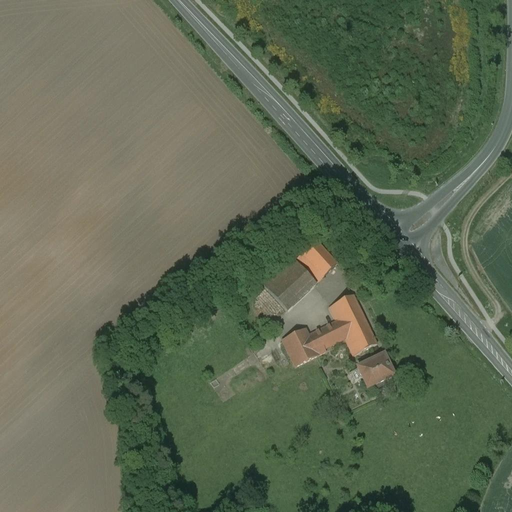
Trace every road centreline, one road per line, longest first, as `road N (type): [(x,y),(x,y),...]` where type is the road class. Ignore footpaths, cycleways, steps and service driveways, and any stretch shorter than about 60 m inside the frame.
road 1 (tertiary): [(400,243),(178,0)]
road 2 (track): [(479,335),(497,309),(468,262),(465,235),(472,214),(511,171)]
road 3 (secondary): [(400,243),(484,162),(511,110)]
road 4 (secondary): [(511,373),(400,243)]
